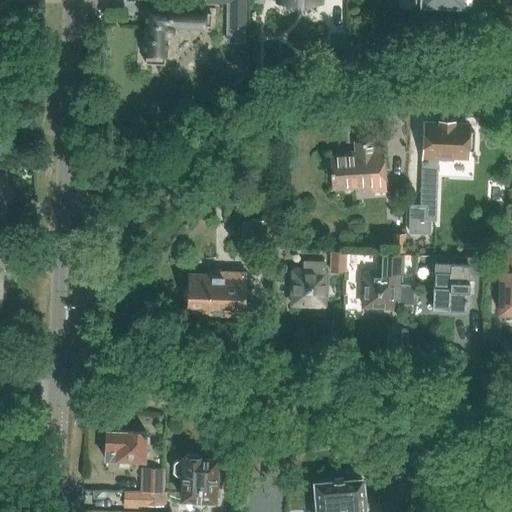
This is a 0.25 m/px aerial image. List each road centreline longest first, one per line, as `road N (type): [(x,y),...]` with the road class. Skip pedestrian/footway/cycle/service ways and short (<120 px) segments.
road 1 (residential): [(511,396),(63,376)]
road 2 (secondary): [(167,191),(266,111),(328,83),(401,69),(511,65)]
road 3 (secondary): [(70,155),(65,341)]
road 4 (secondary): [(65,341),(167,191)]
road 5 (secondary): [(75,0),(70,155)]
road 6 (secondary): [(56,511),(63,376)]
